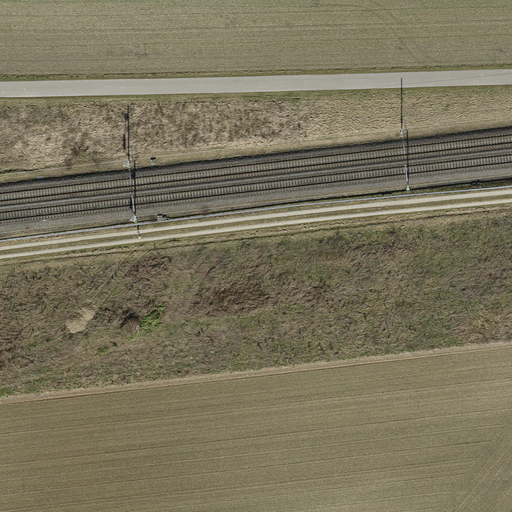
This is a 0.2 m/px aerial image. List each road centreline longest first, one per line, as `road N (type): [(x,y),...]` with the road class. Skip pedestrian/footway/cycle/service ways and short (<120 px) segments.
road 1 (track): [(511,195),(0,253)]
road 2 (track): [(511,78),(0,88)]
